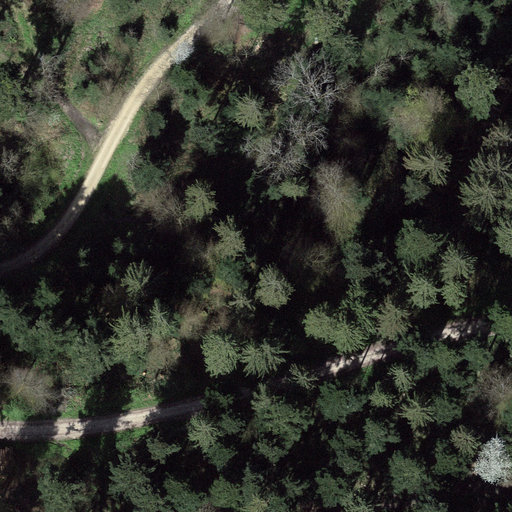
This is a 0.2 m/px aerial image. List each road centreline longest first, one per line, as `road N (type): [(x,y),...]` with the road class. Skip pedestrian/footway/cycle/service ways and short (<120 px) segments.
road 1 (track): [(0,433),(144,418),(511,310)]
road 2 (track): [(224,0),(140,88),(47,244),(0,267)]
